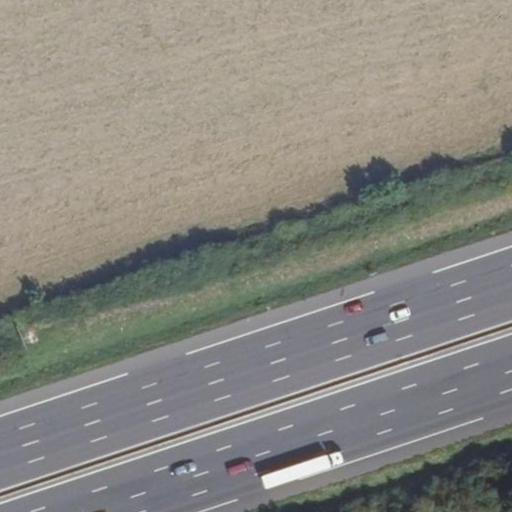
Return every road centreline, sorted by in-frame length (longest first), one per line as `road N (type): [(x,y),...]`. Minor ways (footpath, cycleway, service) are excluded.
road 1 (motorway): [(511,282),(0,452)]
road 2 (motorway): [(89,511),(511,372)]
